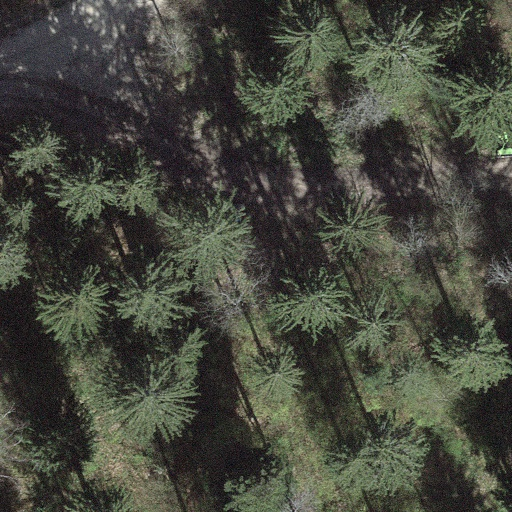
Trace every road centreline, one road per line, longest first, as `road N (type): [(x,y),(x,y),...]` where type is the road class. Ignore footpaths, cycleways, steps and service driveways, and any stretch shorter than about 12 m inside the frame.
road 1 (track): [(511,177),(293,181),(221,169),(0,75)]
road 2 (track): [(0,60),(124,0)]
